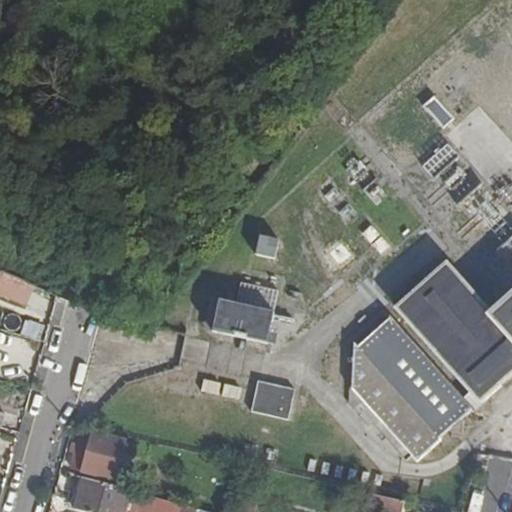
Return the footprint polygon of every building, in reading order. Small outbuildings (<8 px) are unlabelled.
[(436,96),(421,105),(437,131),(451,122),(436,96)] [(435,150),(419,174),(460,202),(477,178),(435,150)] [(253,232),(248,252),(274,259),(279,238),(253,232)] [(511,298),(492,315),(449,267),(400,311),(481,402),(511,374),(511,298)] [(8,284),(3,296),(35,308),(39,295),(8,284)] [(277,339),(269,337),(274,315),(219,305),(211,336),(275,350),(277,339)] [(391,319),(358,348),(439,439),(472,410),(391,319)] [(22,337),(36,341),(40,327),(26,323),(22,337)] [(236,399),(239,388),(202,378),(199,390),(236,399)] [(289,423),(296,393),(259,385),(252,415),(289,423)] [(171,414),(191,418),(197,393),(170,388),(168,397),(158,395),(152,420),(169,423),(171,414)] [(70,469),(107,478),(117,441),(80,431),(70,469)] [(167,511),(170,503),(82,479),(74,509),(83,511),(125,511),(126,509),(135,511),(167,511)] [(401,511),(405,502),(366,493),(361,511),(401,511)]
